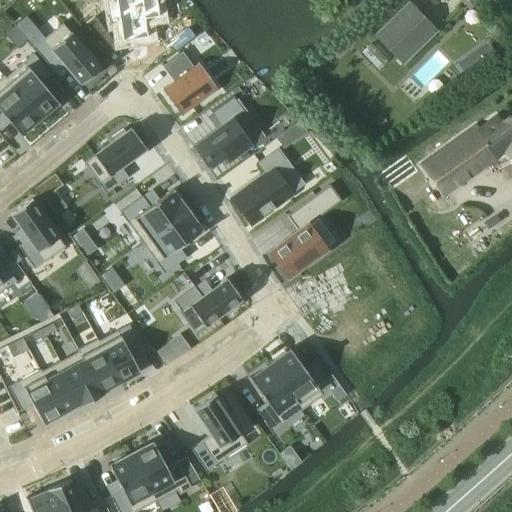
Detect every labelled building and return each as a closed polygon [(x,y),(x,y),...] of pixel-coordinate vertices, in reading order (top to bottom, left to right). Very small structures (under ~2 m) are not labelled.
[(114,0),(115,0),(108,1),(111,22),(118,21),(121,41),(139,38),(145,37),(147,37),(147,35),(145,19),(159,17),(156,0),(114,0)] [(374,35),(388,49),(402,63),(436,30),(409,1),(374,35)] [(62,23),(33,47),(51,69),(61,61),(81,84),(100,67),(100,66),(99,67),(95,62),(98,60),(89,49),(86,52),(71,33),(70,32),(62,23)] [(163,88),(161,89),(181,116),(182,115),(181,114),(216,89),(216,90),(217,89),(198,63),(197,63),(198,64),(193,67),(182,51),(162,66),(170,77),(172,76),(175,81),(164,89),(163,88)] [(33,54),(6,77),(41,118),(57,104),(58,105),(59,104),(40,82),(50,73),(33,54)] [(0,114),(2,113),(21,136),(22,135),(21,135),(24,132),(26,134),(37,124),(35,122),(41,118),(6,77),(5,78),(4,76),(0,78),(0,114)] [(222,126),(196,145),(204,155),(202,156),(205,159),(206,158),(211,166),(225,156),(228,160),(249,145),(242,135),(249,130),(236,112),(242,108),(233,96),(211,111),(222,126)] [(511,112),(495,125),(511,148),(511,152),(509,155),(511,159),(511,112)] [(93,156),(84,163),(106,193),(127,177),(120,167),(144,149),(145,150),(146,149),(130,127),(129,128),(130,129),(125,132),(122,129),(111,138),(113,140),(94,155),(94,154),(92,155),(93,156)] [(295,138),(288,128),(281,133),(289,143),(295,138)] [(476,128),(420,167),(441,197),(497,157),(495,154),(478,130),(476,128)] [(277,148),(258,162),(266,173),(232,198),(250,224),(291,194),(290,193),(273,170),(286,160),(277,148)] [(297,230),(268,251),(287,277),(325,249),(314,233),(325,225),(319,216),(340,201),(329,185),(286,216),(297,230)] [(141,196),(119,212),(141,243),(188,209),(179,197),(178,198),(172,190),(174,189),(173,188),(149,206),(141,196)] [(31,199),(10,214),(10,215),(11,215),(29,239),(18,246),(34,269),(65,246),(58,237),(59,236),(58,235),(57,236),(43,216),(46,214),(38,203),(35,205),(31,200),(32,200),(31,199)] [(188,209),(141,243),(164,273),(186,257),(178,246),(203,229),(202,228),(201,229),(196,221),(188,209)] [(0,291),(16,281),(0,258),(0,291)] [(99,281),(94,274),(83,282),(88,289),(99,281)] [(194,287),(174,301),(181,311),(179,313),(194,333),(203,326),(204,327),(205,326),(205,325),(224,311),(226,314),(238,306),(235,303),(240,299),(240,300),(242,299),(226,278),(225,279),(201,297),(194,287)] [(24,301),(30,309),(42,300),(36,292),(24,301)] [(78,304),(68,310),(72,316),(82,311),(78,304)] [(53,323),(43,328),(47,335),(57,330),(53,323)] [(97,338),(96,339),(119,382),(138,372),(138,373),(139,372),(137,368),(137,367),(135,363),(134,363),(129,352),(140,346),(128,324),(98,341),(97,338)] [(43,328),(32,333),(36,341),(47,335),(43,328)] [(96,339),(77,349),(101,394),(102,394),(101,392),(104,390),(104,391),(104,390),(108,388),(109,388),(109,387),(119,382),(96,339)] [(174,359),(164,345),(156,351),(166,365),(174,359)] [(273,361),(269,364),(302,409),(332,387),(317,365),(306,373),(289,348),(288,349),(289,350),(285,353),(284,351),(272,359),(273,361)] [(77,352),(59,361),(82,405),(92,399),(93,399),(93,398),(97,396),(97,397),(98,396),(101,394),(77,349),(76,350),(77,352)] [(40,369),(38,370),(62,413),(72,407),(73,407),(73,406),(77,405),(78,405),(77,404),(80,403),(81,405),(82,405),(59,361),(41,371),(40,369)] [(249,377),(248,378),(266,402),(255,409),(271,431),(302,409),(269,364),(250,378),(249,377)] [(38,370),(7,386),(21,411),(32,404),(43,424),(44,424),(43,423),(58,415),(59,415),(59,414),(62,413),(38,370)] [(200,442),(191,448),(205,470),(215,464),(246,443),(240,433),(241,432),(240,431),(239,432),(226,412),(229,410),(221,398),(218,400),(215,396),(216,395),(215,394),(192,409),(193,410),(194,409),(210,434),(200,441),(200,442)] [(151,443),(131,453),(155,501),(176,490),(178,494),(191,488),(177,461),(166,467),(152,441),(151,441),(151,443)] [(109,463),(108,464),(121,490),(110,496),(118,511),(133,511),(155,501),(131,453),(126,456),(125,454),(112,460),(113,462),(109,464),(109,463)] [(70,479),(46,489),(56,511),(97,511),(96,507),(84,511),(82,511),(69,481),(70,480),(70,479)] [(26,497),(25,498),(30,511),(56,511),(46,489),(46,490),(35,495),(35,494),(30,496),(30,497),(27,499),(26,497)]
